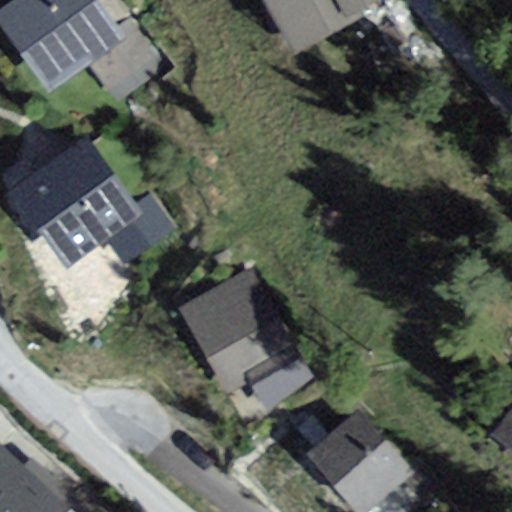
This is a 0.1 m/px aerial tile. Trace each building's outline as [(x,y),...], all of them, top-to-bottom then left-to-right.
[(106,0),(0,0),(0,19),(59,100),(94,74),(109,94),(153,63),(106,0)] [(279,0),(317,60),(369,27),(351,0),(279,0)] [(394,6),(390,0),(351,0),(369,27),(394,6)] [(132,205),(86,145),(24,201),(91,275),(114,253),(146,223),(132,205)] [(182,238),(144,196),(132,205),(146,223),(114,253),(136,279),(182,238)] [(298,368),(246,281),(193,313),(245,399),(298,368)] [(385,511),(414,483),(360,419),(321,458),(364,511),(385,511)] [(511,427),(503,439),(511,446),(511,427)] [(69,511),(2,450),(0,452),(0,511),(69,511)]
